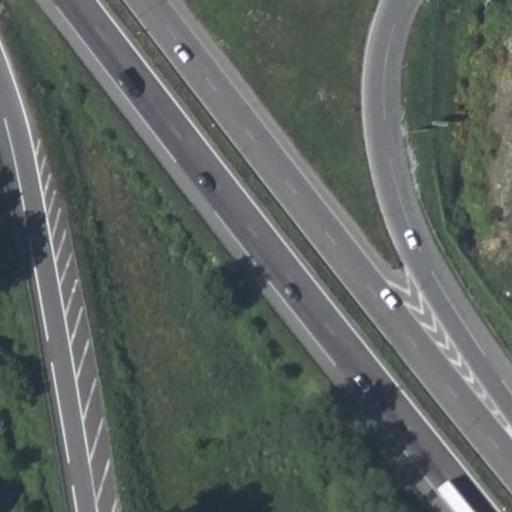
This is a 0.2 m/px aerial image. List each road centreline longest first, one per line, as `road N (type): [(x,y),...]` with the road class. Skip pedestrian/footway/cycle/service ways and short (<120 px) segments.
road 1 (trunk): [(75,0),(477,511)]
road 2 (trunk): [(511,464),(147,0)]
road 3 (trunk): [(511,397),(411,259),(388,205),(376,145),(378,58),(394,0)]
road 4 (trunk): [(0,96),(86,511)]
